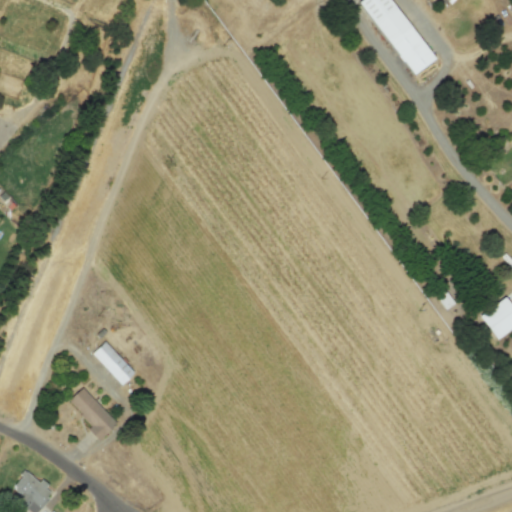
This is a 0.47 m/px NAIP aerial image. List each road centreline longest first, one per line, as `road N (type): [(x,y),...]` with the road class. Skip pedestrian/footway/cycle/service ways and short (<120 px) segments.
road 1 (residential): [(444,54),(421,104),(429,124),(511,222)]
road 2 (residential): [(0,427),(121,511)]
